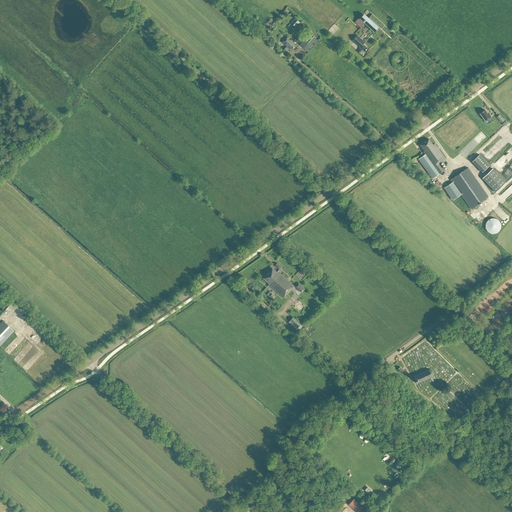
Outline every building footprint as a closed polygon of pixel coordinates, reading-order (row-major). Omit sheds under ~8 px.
[(374,32),(379,27),(364,14),(359,19),(374,32)] [(372,14),(369,18),(381,29),(385,25),(372,14)] [(295,27),(300,23),(295,18),(290,23),(295,27)] [(361,28),(364,24),(358,19),(355,22),(361,28)] [(364,51),(367,49),(363,45),(365,42),(357,35),(352,41),(360,47),(359,48),(359,49),(358,51),(360,53),(363,50),(364,51)] [(291,49),(295,46),(293,45),(295,44),(287,36),(282,42),(287,47),(283,51),(285,53),(290,48),(291,49)] [(307,52),(317,41),(313,37),(303,48),(307,52)] [(487,114),(485,110),(479,113),(485,120),(487,119),(490,122),(492,120),(490,117),(491,116),(488,113),(487,114)] [(433,145),(428,139),(420,145),(424,151),(423,152),(425,154),(418,159),(432,179),(445,170),(440,164),(442,162),(442,161),(445,159),(435,144),(433,145)] [(482,172),(489,165),(479,155),(472,161),(482,172)] [(495,164),(501,169),(508,161),(503,156),(495,164)] [(471,209),(478,204),(488,197),(468,168),(451,179),(453,182),(461,194),(471,209)] [(495,193),(506,183),(492,168),(482,178),(495,193)] [(461,194),(453,182),(444,188),(452,200),(461,194)] [(493,234),(495,233),(497,233),(498,232),(500,230),(500,228),(501,226),(500,224),(500,222),(499,221),(497,219),(495,218),(493,218),(491,218),(489,219),(487,221),(486,222),(485,224),(485,226),(485,228),(486,230),(488,232),(489,233),(491,233),(493,234)] [(286,294),(287,295),(294,286),(281,274),(280,275),(272,268),(263,278),(269,284),(269,285),(283,298),(286,294)] [(299,331),(303,325),(294,317),(289,322),(299,331)] [(0,345),(14,331),(3,321),(0,324),(0,345)] [(417,383),(432,377),(433,373),(432,371),(429,370),(414,376),(417,383)] [(357,511),(365,511),(368,509),(356,497),(349,504),(357,511)]
